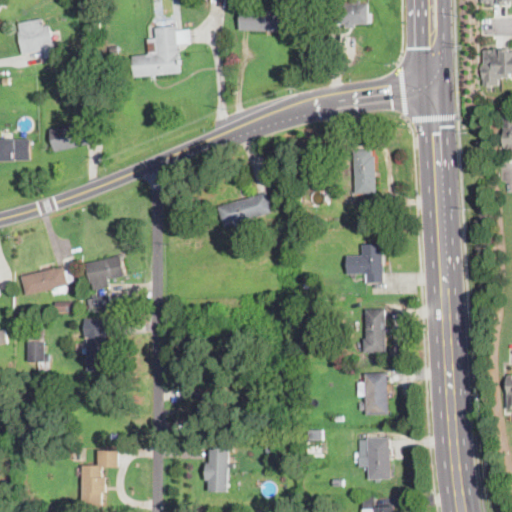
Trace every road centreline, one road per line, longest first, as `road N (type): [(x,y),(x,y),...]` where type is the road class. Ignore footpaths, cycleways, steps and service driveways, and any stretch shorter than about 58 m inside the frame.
road 1 (primary): [(473,511),(444,0)]
road 2 (tertiary): [(425,89),(271,118),(0,219)]
road 3 (primary): [(425,89),(451,511)]
road 4 (residential): [(157,511),(155,163)]
